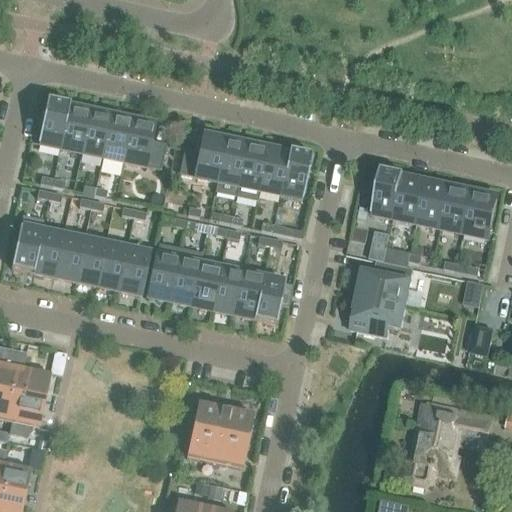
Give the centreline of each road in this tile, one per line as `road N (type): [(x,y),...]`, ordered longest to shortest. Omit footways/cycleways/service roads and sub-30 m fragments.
road 1 (residential): [(26,67),(343,137)]
road 2 (residential): [(293,372),(0,311)]
road 3 (residential): [(293,372),(343,137)]
road 4 (residential): [(343,137),(511,174)]
road 5 (residential): [(215,0),(206,20),(190,24),(74,0)]
road 6 (residential): [(264,511),(293,372)]
road 7 (residential): [(26,67),(0,192)]
